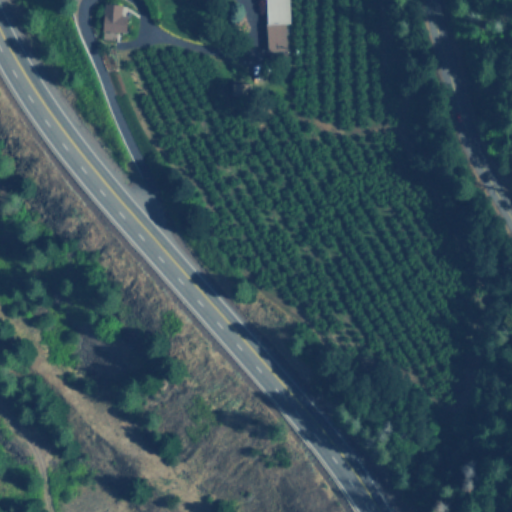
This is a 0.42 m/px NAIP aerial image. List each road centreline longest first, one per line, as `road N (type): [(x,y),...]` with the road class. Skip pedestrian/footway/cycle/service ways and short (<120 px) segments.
road 1 (primary): [(376,511),(348,468),(59,132),(0,37)]
road 2 (tertiary): [(511,223),(463,128),(428,0)]
